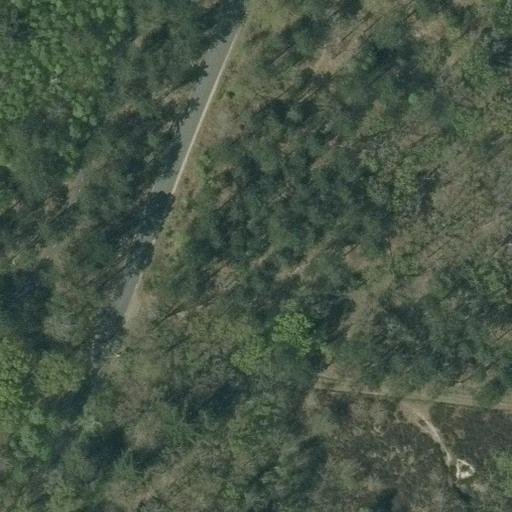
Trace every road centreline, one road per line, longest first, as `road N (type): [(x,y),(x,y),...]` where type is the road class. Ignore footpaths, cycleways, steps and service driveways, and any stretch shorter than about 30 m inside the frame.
road 1 (tertiary): [(39,511),(240,0)]
road 2 (track): [(511,407),(278,380),(117,308)]
